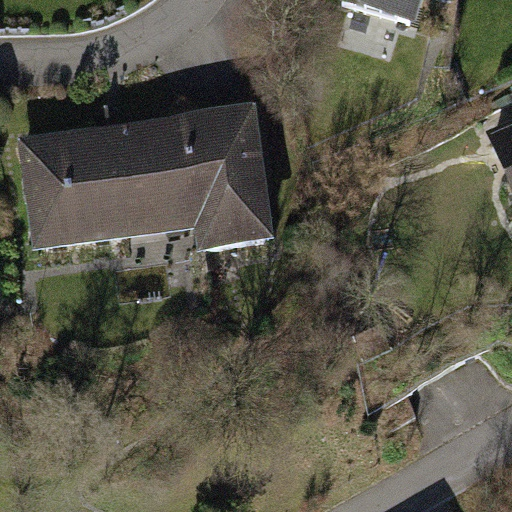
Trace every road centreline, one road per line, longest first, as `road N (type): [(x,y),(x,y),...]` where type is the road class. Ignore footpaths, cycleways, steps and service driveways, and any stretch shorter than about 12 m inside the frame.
road 1 (residential): [(197,0),(142,40),(96,55),(0,60)]
road 2 (residential): [(511,426),(362,511)]
